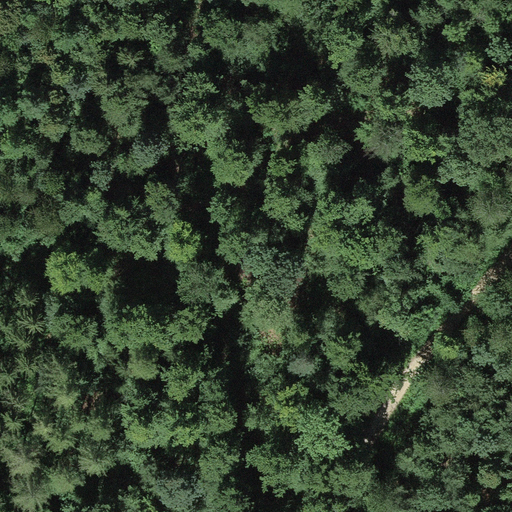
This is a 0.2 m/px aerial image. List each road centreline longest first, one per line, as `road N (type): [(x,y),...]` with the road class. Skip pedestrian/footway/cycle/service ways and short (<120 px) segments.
road 1 (track): [(0,263),(149,223),(220,191),(342,113),(425,109),(511,146)]
road 2 (track): [(329,511),(385,410),(511,253)]
